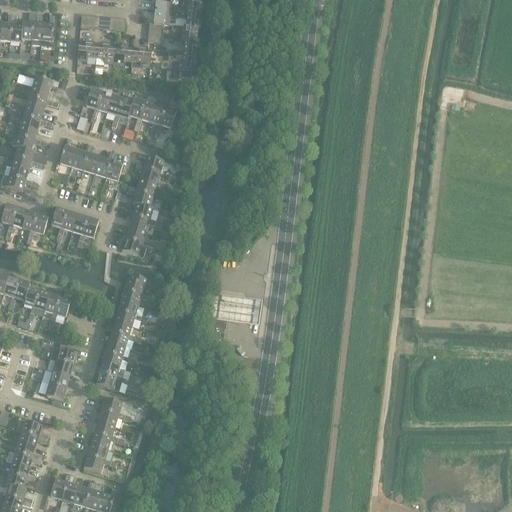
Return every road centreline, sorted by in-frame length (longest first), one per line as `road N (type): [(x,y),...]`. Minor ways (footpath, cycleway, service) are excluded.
road 1 (secondary): [(239,511),(264,393),(312,0)]
road 2 (track): [(372,511),(438,0)]
road 3 (residential): [(59,132),(71,84),(73,10)]
